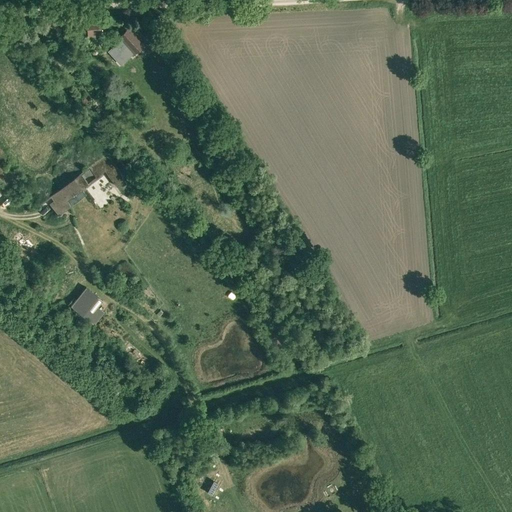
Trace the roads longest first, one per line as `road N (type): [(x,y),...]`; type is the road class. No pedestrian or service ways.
road 1 (track): [(0,24),(64,11),(331,0)]
road 2 (track): [(0,211),(52,239),(102,291),(146,319),(194,408)]
